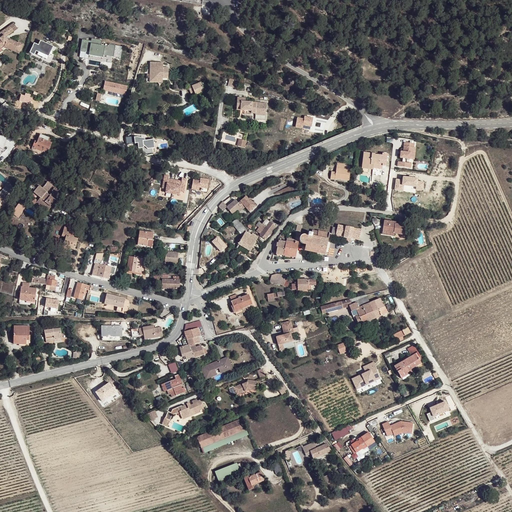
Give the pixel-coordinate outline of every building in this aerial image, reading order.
[(17,48),(20,50),(24,42),(19,40),(19,41),(10,37),(10,39),(8,38),(6,35),(14,30),(10,24),(5,28),(6,30),(0,34),(0,44),(1,46),(4,45),(16,50),(17,48)] [(91,38),(90,40),(87,39),(82,38),(78,49),(84,51),(84,50),(88,51),(87,54),(100,58),(101,55),(111,57),(114,50),(114,48),(108,46),(107,48),(104,47),(100,46),(101,43),(101,40),(91,38)] [(32,45),(27,56),(33,58),(35,52),(47,58),(49,52),(54,54),(56,50),(38,43),(36,47),(32,45)] [(161,78),(161,77),(166,77),(167,66),(160,66),(160,62),(147,61),(147,77),(161,78)] [(239,81),(230,78),(227,85),(237,88),(239,81)] [(127,86),(106,79),(103,88),(125,94),(127,86)] [(195,95),(205,91),(201,82),(197,84),(196,82),(187,85),(191,94),(192,97),(195,95)] [(29,98),(25,96),(21,96),(19,101),(29,104),(29,103),(31,104),(32,99),(29,98)] [(245,102),(245,100),(243,100),(243,98),(237,98),(237,107),(245,108),(245,110),(251,111),(251,113),(255,113),(255,115),(265,115),(266,103),(245,102)] [(304,124),(304,121),(310,121),(310,112),(304,112),(304,114),(297,114),(297,123),(304,124)] [(40,134),(37,141),(36,143),(34,143),(32,147),(47,152),(51,142),(48,141),(49,137),(40,134)] [(144,139),(134,138),(134,144),(137,144),(138,148),(143,148),(143,152),(147,155),(153,154),(152,148),(153,148),(152,140),(144,142),(144,139)] [(414,143),(403,142),(402,152),(400,151),(399,158),(402,158),(402,162),(397,161),(397,166),(410,167),(411,163),(405,162),(405,158),(409,159),(410,152),(413,153),(413,147),(414,143)] [(372,165),(380,166),(381,162),(384,162),(386,153),(381,153),(380,154),(374,153),(374,152),(364,151),(361,166),(366,167),(367,163),(372,164),(372,165)] [(349,170),(343,169),(335,169),(335,174),(330,173),(329,181),(334,181),(334,180),(349,181),(349,170)] [(167,184),(165,193),(179,195),(181,186),(185,187),(186,179),(182,178),(181,181),(168,179),(169,176),(165,175),(163,183),(167,184)] [(200,181),(193,179),(191,189),(207,192),(209,180),(200,178),(200,181)] [(59,192),(54,187),(52,191),(53,192),(49,196),(46,193),(47,192),(39,186),(33,192),(40,198),(36,203),(42,208),(43,207),(48,211),(52,207),(50,206),(59,196),(57,195),(59,192)] [(227,207),(232,213),(236,209),(237,210),(239,212),(246,206),(250,211),(257,205),(253,201),(252,202),(249,199),(246,195),(243,199),(238,202),(235,199),(227,207)] [(227,207),(223,202),(223,201),(219,206),(222,211),(227,207)] [(241,223),(237,219),(231,223),(236,228),(241,223)] [(260,234),(259,235),(259,236),(265,239),(278,223),(272,219),(270,222),(266,219),(262,224),(259,221),(256,226),(259,228),(256,231),(260,234)] [(385,221),(383,231),(394,232),(394,234),(404,235),(405,226),(397,225),(397,222),(385,221)] [(65,237),(63,245),(69,246),(69,248),(75,250),(78,239),(68,236),(72,224),(66,222),(61,236),(65,237)] [(246,231),(247,230),(241,223),(236,228),(243,237),(246,231)] [(286,239),(286,241),(298,243),(299,238),(299,236),(302,225),(298,224),(297,231),(296,230),(294,240),(286,239)] [(351,237),(359,239),(361,230),(353,229),(353,228),(346,226),(346,227),(338,225),(337,228),(333,227),(331,233),(344,236),(344,237),(351,238),(351,237)] [(306,245),(298,244),(297,250),(304,251),(305,250),(325,254),(330,233),(318,230),(318,232),(312,231),(312,233),(308,232),(308,235),(307,235),(305,235),(304,235),(302,235),(301,236),(300,237),(300,238),(300,239),(300,240),(300,241),(301,242),(302,243),(304,244),(306,245)] [(254,245),(257,240),(259,237),(253,233),(252,235),(246,231),(243,237),(238,244),(250,251),(252,247),(253,248),(255,245),(254,245)] [(148,243),(154,244),(154,240),(153,240),(154,233),(140,232),(138,245),(147,246),(148,243)] [(277,254),(283,255),(286,241),(279,240),(278,243),(277,242),(276,246),(278,247),(277,254)] [(286,241),(283,255),(296,257),(297,250),(298,244),(298,243),(286,241)] [(165,263),(177,264),(178,253),(166,252),(165,263)] [(127,271),(141,273),(142,270),(145,271),(147,263),(143,262),(143,259),(130,257),(127,271)] [(92,275),(109,279),(112,267),(108,266),(109,264),(101,263),(102,260),(95,258),(94,263),(95,263),(92,275)] [(288,276),(276,274),(272,275),(270,282),(281,285),(285,286),(287,287),(290,283),(286,282),(288,276)] [(45,289),(55,290),(57,281),(55,281),(55,277),(47,276),(47,280),(32,278),(32,283),(46,284),(45,289)] [(174,280),(168,279),(163,279),(163,288),(179,289),(179,276),(174,276),(174,280)] [(311,285),(316,285),(316,279),(298,279),(298,282),(295,283),(295,284),(292,284),(292,289),(298,289),(298,290),(311,289),(311,285)] [(27,299),(35,300),(37,288),(29,287),(30,283),(23,282),(22,286),(21,286),(19,300),(27,301),(27,299)] [(89,291),(90,286),(78,282),(73,298),(83,300),(86,290),(89,291)] [(125,298),(106,294),(104,303),(117,307),(116,311),(122,313),(125,298)] [(248,294),(241,297),(239,298),(238,297),(237,294),(230,297),(232,301),(231,302),(235,311),(252,304),(248,294)] [(367,294),(341,301),(344,308),(368,298),(367,295),(367,294)] [(370,302),(368,298),(350,306),(354,316),(355,316),(359,325),(376,318),(373,311),(366,314),(363,305),(370,302)] [(373,311),(376,318),(387,314),(384,307),(380,298),(370,302),(363,305),(366,314),(373,311)] [(341,301),(320,307),(323,314),(344,308),(341,301)] [(252,304),(235,311),(236,315),(254,308),(252,304)] [(203,335),(205,335),(202,326),(200,321),(186,324),(184,330),(184,332),(184,333),(185,337),(184,337),(184,340),(183,340),(183,343),(182,343),(182,345),(187,344),(188,345),(189,345),(189,346),(194,344),(199,342),(204,341),(203,335)] [(291,321),(283,323),(285,332),(286,332),(287,334),(284,335),(276,337),(278,345),(293,341),(290,333),(294,332),(291,321)] [(26,335),(30,335),(30,326),(14,326),(14,340),(21,341),(21,344),(26,344),(26,340),(26,335)] [(154,328),(154,326),(135,329),(137,338),(144,337),(145,340),(156,338),(154,328)] [(117,337),(122,337),(122,327),(102,327),(102,341),(117,341),(117,337)] [(161,327),(154,328),(156,338),(163,336),(161,327)] [(403,336),(411,333),(408,327),(394,334),(397,342),(404,339),(403,336)] [(44,331),(46,343),(55,341),(55,338),(56,338),(56,339),(62,338),(60,328),(44,331)] [(340,354),(347,352),(343,343),(336,346),(340,354)] [(189,345),(188,345),(180,347),(182,357),(185,356),(186,360),(194,358),(191,350),(189,346),(189,345)] [(194,358),(200,356),(207,353),(205,349),(202,349),(201,346),(196,347),(196,349),(191,350),(194,358)] [(410,353),(412,356),(416,354),(418,358),(419,357),(420,358),(421,357),(416,349),(410,353)] [(80,358),(81,351),(74,350),(73,357),(80,358)] [(413,365),(420,361),(419,359),(420,359),(419,357),(418,358),(416,354),(395,366),(400,376),(401,377),(402,377),(403,377),(404,376),(404,375),(411,370),(410,369),(414,367),(413,365)] [(228,357),(216,362),(217,364),(213,365),(213,363),(202,368),(206,378),(217,374),(215,369),(218,367),(220,372),(232,368),(228,357)] [(175,362),(168,365),(172,374),(179,371),(175,362)] [(364,367),(367,372),(352,379),(357,388),(380,378),(376,368),(377,368),(375,362),(364,367)] [(261,379),(266,377),(262,368),(257,370),(261,379)] [(166,383),(168,390),(174,388),(175,391),(171,393),(172,397),(183,393),(180,385),(182,384),(178,374),(175,376),(176,379),(177,381),(172,383),(171,380),(166,383)] [(234,387),(236,393),(245,389),(246,391),(251,388),(255,389),(257,380),(248,379),(248,381),(243,383),(234,387)] [(109,382),(95,392),(103,403),(117,393),(109,382)] [(197,401),(196,399),(192,401),(193,404),(187,406),(188,408),(186,408),(185,405),(182,406),(181,406),(172,409),(170,413),(168,411),(164,417),(168,420),(172,415),(179,412),(181,416),(186,418),(187,415),(191,414),(191,415),(199,412),(199,410),(203,408),(200,400),(197,401)] [(430,412),(427,414),(430,421),(435,419),(434,416),(449,410),(445,401),(429,408),(430,412)] [(156,417),(153,411),(147,413),(150,420),(156,417)] [(211,431),(195,438),(200,447),(253,425),(248,415),(232,422),(233,423),(211,432),(211,431)] [(163,417),(159,423),(165,426),(168,421),(168,420),(164,417),(163,417)] [(389,422),(383,424),(387,436),(394,434),(395,436),(401,433),(412,434),(413,423),(401,422),(399,422),(390,426),(389,422)] [(369,432),(359,438),(360,440),(357,442),(356,441),(351,444),(355,452),(361,449),(361,450),(375,442),(369,432)] [(312,458),(330,450),(326,444),(323,445),(320,441),(304,447),(305,452),(309,450),(312,458)] [(215,471),(218,480),(240,474),(238,465),(215,471)] [(252,485),(262,481),(258,472),(244,478),(249,490),(253,488),(252,485)] [(329,491),(335,488),(331,477),(326,479),(327,481),(325,482),(326,485),(328,484),(329,486),(327,486),(329,491)] [(356,511),(359,511),(368,507),(359,492),(348,499),(356,511)]
